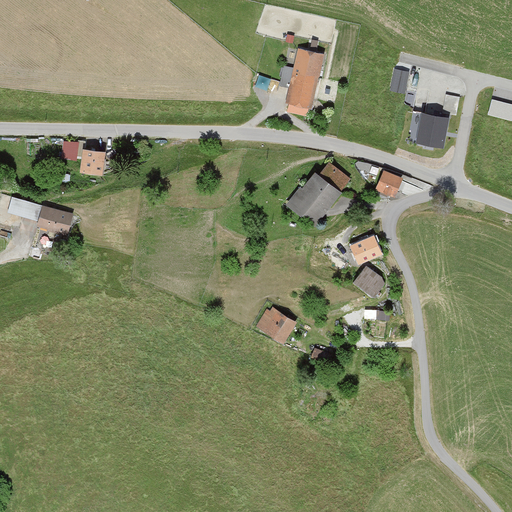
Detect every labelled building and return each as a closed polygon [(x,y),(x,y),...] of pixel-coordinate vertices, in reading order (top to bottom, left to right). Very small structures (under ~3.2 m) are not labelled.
[(286,103),(313,109),(325,54),(298,48),(286,103)] [(290,78),(293,65),(285,63),(282,76),(290,78)] [(396,65),(390,88),(405,91),(411,69),(396,65)] [(451,81),(445,106),(423,101),(415,137),(450,146),(465,84),(451,81)] [(489,115),(511,117),(511,99),(491,97),(489,115)] [(78,160),(79,139),(64,139),(63,159),(78,160)] [(80,172),(101,175),(104,150),(84,147),(80,172)] [(287,206),(314,227),(351,179),(329,161),(318,175),(314,172),(287,206)] [(375,190),(394,198),(401,179),(382,172),(375,190)] [(34,229),(66,238),(73,215),(41,205),(34,229)] [(350,245),(359,264),(383,254),(375,235),(350,245)] [(373,298),(384,283),(381,278),(366,267),(353,285),(373,298)] [(255,328),(284,344),(297,323),(271,308),(269,312),(266,310),(255,328)] [(387,311),(376,311),(376,320),(387,320),(387,311)] [(328,353),(313,348),(310,358),(324,363),(328,353)]
